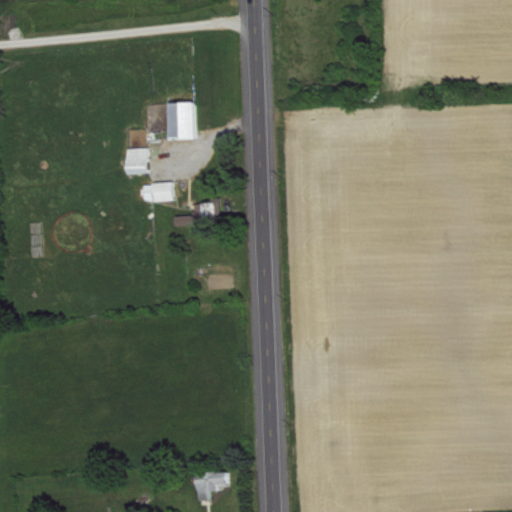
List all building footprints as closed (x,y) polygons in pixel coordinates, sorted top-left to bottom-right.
[(179,104),(180,141),(205,140),(204,104),(179,104)] [(136,150),(137,177),(158,177),(157,150),(136,150)] [(155,194),(163,193),(163,203),(183,202),(183,184),(154,185),(155,194)] [(204,205),(204,217),(185,218),(185,227),(226,226),(225,204),(204,205)] [(206,475),(207,503),(219,502),(219,493),(229,493),(229,488),(238,488),(238,473),(206,475)]
